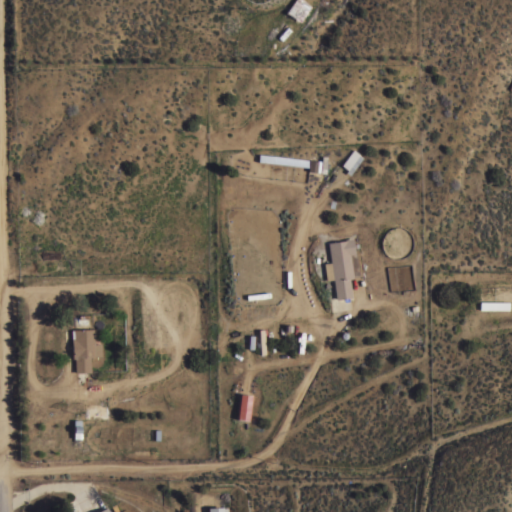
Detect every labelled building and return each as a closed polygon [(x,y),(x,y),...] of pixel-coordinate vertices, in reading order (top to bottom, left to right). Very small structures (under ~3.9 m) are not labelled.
[(359,154),(358,155),(362,158),(348,175),(345,172),(346,170),(341,166),(353,150),(359,154)] [(258,161),(259,154),(321,161),(322,156),(327,156),(325,173),(320,172),(320,171),(316,170),(316,172),(308,171),(308,167),(272,162),(258,161)] [(352,277),(348,277),(351,297),(335,299),(332,277),(325,278),(322,263),(329,262),(327,242),(344,240),(344,239),(352,238),(354,253),(349,254),(352,277)] [(479,309),(479,301),(509,301),(509,310),(479,309)] [(94,343),(100,343),(100,355),(92,355),(92,356),(89,357),(89,372),(74,372),(73,358),(71,358),(70,338),(72,338),(72,329),(77,329),(77,325),(82,325),(82,328),(93,328),(94,343)] [(238,394),(251,396),(248,420),(235,419),(238,394)]
